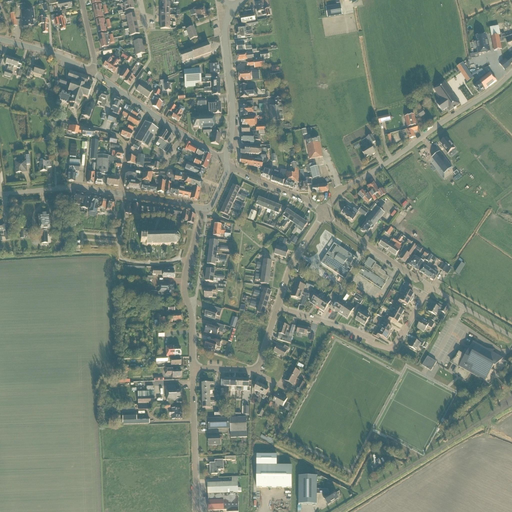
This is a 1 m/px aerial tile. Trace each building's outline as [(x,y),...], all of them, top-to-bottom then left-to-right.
[(60,11),(72,8),(70,0),(59,3),(60,11)] [(132,2),(123,4),(125,11),(134,9),(132,2)] [(262,6),(261,2),(256,4),(258,13),(262,12),(263,16),(266,15),(267,17),(271,16),(269,9),(265,10),(265,11),(264,11),(263,6),(262,6)] [(325,7),(327,18),(342,15),(341,5),(325,7)] [(198,10),(197,8),(193,9),(193,10),(189,12),(191,17),(196,15),(198,21),(207,17),(204,8),(198,10)] [(24,27),(33,26),(33,20),(34,20),(33,9),(21,11),(23,27),(24,27)] [(247,16),(241,18),(242,24),(255,21),(254,15),(252,15),(251,11),(246,12),(247,16)] [(492,14),(493,20),(508,18),(507,11),(492,14)] [(127,23),(136,21),(135,14),(126,16),(127,23)] [(47,34),(47,29),(48,28),(47,27),(47,25),(47,20),(43,20),(43,18),(39,18),(39,25),(43,25),(43,34),(47,34)] [(65,30),(64,25),(65,25),(64,20),(55,22),(56,26),(59,26),(60,31),(65,30)] [(129,29),(138,27),(136,21),(127,23),(129,29)] [(494,51),(501,50),(499,35),(500,35),(498,26),(490,28),(494,51)] [(138,27),(129,29),(130,36),(139,34),(138,27)] [(189,30),(188,27),(182,29),(184,33),(186,32),(190,41),(197,39),(193,28),(189,30)] [(246,32),(245,27),(237,28),(238,33),(237,33),(238,39),(247,38),(246,35),(252,35),(252,31),(246,32)] [(476,37),(477,42),(474,43),(475,48),(477,48),(478,55),(490,52),(488,40),(486,41),(485,35),(476,37)] [(134,49),(143,47),(142,40),(133,42),(134,49)] [(194,59),(211,53),(208,43),(190,49),(179,53),(182,62),(193,58),(194,59)] [(143,47),(134,49),(136,56),(141,55),(145,54),(143,47)] [(510,50),(507,52),(501,56),(504,59),(509,55),(509,54),(511,52),(510,50)] [(238,61),(247,60),(253,59),(253,53),(246,54),(238,55),(238,56),(237,57),(237,59),(238,60),(238,61)] [(511,63),(511,55),(511,54),(499,64),(504,70),(510,65),(511,63)] [(108,70),(116,58),(113,56),(110,60),(108,58),(103,66),(108,70)] [(7,77),(13,60),(7,58),(5,64),(8,65),(7,68),(6,72),(5,71),(3,76),(7,77)] [(116,58),(108,70),(114,74),(117,68),(115,67),(120,60),(116,58)] [(13,60),(7,77),(10,78),(12,73),(13,70),(13,67),(17,68),(17,69),(20,70),(22,63),(19,62),(13,60)] [(265,67),(264,60),(254,61),(254,62),(247,63),(248,67),(254,66),(255,69),(265,67)] [(467,82),(474,78),(464,62),(457,67),(467,82)] [(209,75),(219,74),(218,64),(209,65),(210,73),(209,73),(209,75)] [(279,65),(271,66),(272,74),(280,72),(279,65)] [(43,77),(45,70),(35,67),(34,71),(29,69),(26,77),(29,78),(31,72),(33,73),(33,74),(43,77)] [(124,81),(129,75),(130,73),(124,70),(119,77),(124,81)] [(219,80),(211,80),(211,79),(200,79),(200,70),(184,71),(185,88),(195,87),(195,84),(210,83),(210,88),(210,89),(219,88),(219,80)] [(93,82),(89,81),(89,80),(88,80),(88,79),(69,72),(67,79),(71,81),(71,82),(68,91),(73,93),(69,103),(72,104),(70,109),(75,110),(77,106),(79,107),(82,96),(88,98),(93,82)] [(247,73),(247,72),(242,72),(242,73),(239,73),(239,82),(260,80),(259,72),(247,73)] [(486,90),(497,82),(489,72),(480,80),(481,81),(474,86),(474,87),(475,89),(476,89),(479,93),(485,89),(486,90)] [(129,75),(124,81),(124,82),(129,85),(134,78),(129,75)] [(168,85),(167,81),(160,82),(160,86),(161,86),(162,92),(171,91),(170,84),(168,85)] [(454,95),(445,82),(433,90),(442,101),(437,105),(442,112),(447,109),(449,112),(461,105),(456,98),(455,98),(453,95),(454,95)] [(142,95),(147,87),(141,83),(136,91),(142,95)] [(248,90),(248,88),(248,86),(239,86),(240,98),(249,98),(249,97),(258,96),(257,89),(248,90)] [(147,87),(142,95),(147,99),(153,91),(147,87)] [(69,96),(70,93),(66,92),(65,94),(61,92),(57,101),(58,101),(57,104),(61,105),(61,103),(68,105),(71,97),(69,96)] [(107,102),(109,96),(101,93),(98,99),(99,99),(97,103),(101,104),(100,107),(104,109),(106,101),(107,102)] [(117,115),(120,109),(118,109),(121,100),(115,98),(112,107),(111,110),(113,111),(112,113),(117,115)] [(160,102),(157,101),(155,99),(152,107),(159,111),(161,104),(164,106),(166,102),(161,102),(160,102)] [(282,105),(281,99),(275,100),(276,106),(269,107),(271,122),(284,120),(283,105),(282,105)] [(254,112),(253,102),(247,103),(247,106),(241,107),(241,118),(248,117),(257,116),(257,112),(254,112)] [(92,111),(93,107),(94,104),(91,103),(89,110),(86,109),(85,113),(83,117),(89,119),(91,111),(92,111)] [(208,104),(209,114),(214,114),(221,114),(220,103),(213,103),(213,104),(208,104)] [(264,114),(263,104),(259,105),(259,108),(257,108),(257,107),(254,108),(254,111),(257,111),(257,112),(259,112),(259,114),(264,114)] [(177,111),(174,109),(175,107),(172,105),(168,111),(174,114),(171,118),(178,122),(181,117),(180,117),(184,109),(180,107),(177,111)] [(130,115),(134,110),(129,107),(125,111),(130,115)] [(418,119),(426,115),(423,110),(416,114),(418,119)] [(135,118),(124,111),(121,116),(128,119),(127,121),(137,127),(142,119),(138,117),(137,119),(135,117),(135,118)] [(411,128),(416,126),(416,125),(414,117),(411,118),(411,116),(410,116),(410,113),(405,115),(405,117),(407,128),(411,127),(411,128)] [(114,124),(116,118),(110,115),(107,121),(114,124)] [(215,128),(214,116),(198,117),(194,117),(194,119),(192,119),(193,128),(199,128),(199,129),(215,128)] [(242,127),(256,127),(256,117),(248,117),(248,118),(241,118),(242,127)] [(150,125),(145,122),(134,140),(136,141),(133,148),(137,151),(141,144),(147,148),(158,130),(153,127),(152,124),(150,125)] [(132,131),(134,127),(129,125),(127,129),(126,131),(123,130),(120,136),(130,140),(133,133),(131,132),(131,131),(132,131)] [(80,136),(81,130),(79,130),(79,128),(69,126),(67,132),(72,132),(71,134),(80,136)] [(259,135),(260,135),(265,135),(265,131),(266,131),(265,126),(259,127),(256,127),(256,132),(259,132),(259,135)] [(416,126),(411,128),(406,130),(409,139),(415,137),(413,132),(418,130),(417,126),(416,126)] [(161,146),(168,134),(163,131),(158,138),(159,139),(157,143),(160,145),(161,146)] [(218,145),(220,135),(213,133),(210,144),(218,145)] [(161,146),(160,145),(158,148),(163,151),(167,144),(169,145),(174,138),(168,134),(161,146)] [(259,135),(257,135),(253,135),(253,137),(242,137),(242,144),(255,145),(255,141),(258,141),(258,140),(260,141),(260,136),(259,135)] [(370,145),(375,142),(371,135),(366,139),(370,145)] [(285,149),(293,148),(291,136),(283,137),(285,149)] [(309,160),(322,157),(319,138),(307,140),(307,141),(307,143),(308,143),(308,145),(307,145),(309,160)] [(446,139),(440,143),(443,147),(442,147),(448,154),(455,149),(451,144),(450,143),(450,142),(449,142),(446,139)] [(98,141),(91,141),(90,155),(90,160),(97,160),(97,156),(98,141)] [(194,154),(197,149),(190,145),(187,143),(183,150),(186,152),(187,150),(194,154)] [(372,155),(375,153),(371,146),(362,152),(366,158),(371,155),(372,155)] [(258,155),(261,154),(262,150),(258,148),(246,147),(245,149),(241,149),(241,154),(245,154),(250,154),(249,157),(252,157),(252,155),(258,155)] [(205,169),(209,160),(211,156),(208,155),(204,153),(198,150),(196,154),(203,158),(201,162),(195,160),(193,165),(205,169)] [(108,161),(108,157),(105,156),(105,153),(98,152),(98,156),(97,156),(97,160),(97,164),(96,173),(95,184),(103,185),(104,179),(103,179),(103,176),(107,176),(108,164),(108,161)] [(440,152),(432,158),(444,174),(452,168),(440,152)] [(15,173),(22,173),(22,172),(26,172),(25,165),(30,165),(29,155),(24,155),(25,162),(15,163),(16,169),(15,169),(15,173)] [(135,164),(136,158),(128,156),(127,163),(135,164)] [(251,161),(252,158),(241,157),(240,165),(246,166),(247,161),(251,161)] [(257,159),(252,158),(251,161),(247,161),(246,166),(253,167),(254,162),(257,162),(257,159)] [(257,159),(257,162),(254,162),(253,167),(259,168),(258,169),(262,169),(263,162),(264,158),(261,158),(257,158),(257,159)] [(46,162),(46,159),(37,159),(37,163),(39,163),(40,172),(46,172),(46,168),(48,168),(51,168),(51,161),(46,162)] [(154,170),(154,166),(149,166),(150,163),(149,163),(149,159),(144,159),(143,169),(145,169),(145,170),(153,170),(154,170)] [(198,170),(194,168),(195,166),(188,163),(185,170),(196,175),(196,176),(201,178),(205,170),(199,168),(198,170)] [(272,171),(273,167),(272,164),(270,163),(268,170),(265,169),(264,168),(261,175),(262,177),(267,179),(267,180),(268,180),(269,180),(272,171)] [(299,184),(298,171),(296,163),(291,164),(293,171),(287,172),(286,180),(284,186),(293,189),(295,182),(299,184)] [(315,163),(309,165),(310,168),(311,173),(313,179),(320,178),(317,167),(316,167),(315,163)] [(80,166),(77,165),(69,165),(69,171),(66,171),(66,177),(68,177),(68,181),(74,182),(75,174),(74,174),(74,171),(79,172),(80,166)] [(285,179),(286,171),(281,170),(280,174),(278,173),(278,172),(274,171),(273,175),(271,181),(283,185),(285,180),(285,179)] [(174,179),(174,176),(175,171),(169,171),(167,172),(166,178),(171,179),(171,184),(166,183),(164,195),(170,196),(170,195),(171,189),(172,190),(172,188),(173,187),(173,186),(174,181),(174,179)] [(143,182),(150,183),(152,173),(145,173),(143,175),(142,181),(143,182)] [(140,191),(141,181),(136,181),(136,175),(128,174),(125,176),(123,187),(126,187),(126,189),(140,191)] [(185,184),(192,186),(199,189),(201,189),(202,183),(194,180),(194,178),(182,174),(181,177),(181,181),(185,181),(184,184),(185,184)] [(165,182),(164,182),(165,181),(166,182),(166,178),(160,177),(159,182),(159,181),(157,193),(164,194),(165,182)] [(312,185),(312,179),(301,179),(300,183),(300,191),(307,191),(307,185),(312,185)] [(150,185),(150,183),(143,182),(141,190),(148,191),(156,193),(157,186),(149,185),(150,185)] [(185,184),(184,184),(179,182),(178,186),(180,186),(178,196),(190,199),(191,191),(185,190),(185,188),(184,188),(185,184)] [(377,188),(374,183),(373,183),(367,187),(371,193),(369,194),(372,198),(378,194),(381,198),(386,195),(382,189),(379,191),(378,188),(377,188)] [(313,187),(313,193),(326,192),(328,191),(327,186),(327,184),(318,185),(318,186),(313,187)] [(171,189),(170,195),(177,196),(179,187),(173,186),(173,187),(172,188),(172,190),(171,189)] [(192,193),(190,199),(197,201),(200,189),(199,189),(192,186),(191,191),(192,191),(191,193),(192,193)] [(238,195),(239,193),(240,189),(233,186),(231,192),(238,195)] [(367,196),(362,191),(358,195),(363,200),(364,198),(369,203),(372,199),(369,194),(367,196)] [(240,196),(238,195),(231,192),(228,197),(235,200),(237,197),(239,198),(240,196)] [(80,208),(87,210),(90,197),(75,194),(74,200),(73,202),(81,204),(80,208)] [(234,203),(235,200),(228,197),(226,203),(233,206),(235,207),(236,204),(234,203)] [(96,213),(97,210),(96,210),(99,199),(92,198),(89,212),(96,213)] [(105,214),(105,210),(107,201),(100,199),(98,209),(102,210),(101,214),(105,214)] [(259,199),(256,206),(260,207),(259,209),(260,210),(261,210),(262,208),(265,201),(259,199)] [(113,216),(115,203),(108,201),(106,211),(109,212),(109,215),(113,216)] [(268,210),(270,203),(265,201),(262,208),(261,210),(262,211),(263,211),(264,209),(268,210)] [(235,207),(233,206),(226,203),(223,208),(230,211),(232,208),(234,209),(235,207)] [(272,215),(276,205),(270,203),(268,210),(271,211),(270,214),(271,214),(272,215)] [(275,213),(279,214),(281,207),(276,205),(272,215),(273,215),(275,215),(275,213)] [(353,210),(347,206),(346,208),(345,208),(341,214),(348,219),(349,220),(350,221),(352,221),(356,216),(357,214),(359,212),(354,209),(353,210)] [(365,217),(368,212),(361,207),(358,211),(365,217)] [(374,227),(384,214),(379,209),(377,208),(377,207),(366,220),(367,221),(374,227)] [(172,216),(173,210),(164,208),(163,214),(172,216)] [(228,216),(230,211),(223,208),(221,213),(223,214),(222,217),(229,221),(230,217),(228,216)] [(173,210),(172,216),(180,218),(181,211),(173,210)] [(287,222),(292,214),(287,210),(283,217),(286,219),(285,221),(286,222),(287,222)] [(253,221),(257,213),(251,211),(248,219),(253,221)] [(187,222),(189,214),(189,213),(183,212),(181,221),(187,222)] [(189,214),(187,222),(187,223),(193,224),(195,216),(189,214)] [(293,223),(297,217),(292,214),(287,222),(288,223),(289,224),(290,221),(293,223)] [(51,229),(50,215),(46,215),(42,215),(38,216),(39,232),(40,232),(41,245),(47,244),(46,232),(46,230),(51,229)] [(296,229),(302,221),(297,217),(293,223),(296,225),(294,227),(296,228),(296,229)] [(299,230),(300,228),(303,230),(307,224),(302,221),(296,229),(298,230),(299,230)] [(374,227),(367,221),(360,229),(361,230),(361,231),(362,233),(363,232),(364,233),(365,232),(367,234),(371,229),(372,230),(374,227)] [(389,236),(393,230),(389,226),(385,232),(389,236)] [(175,234),(174,234),(174,233),(173,233),(173,234),(169,234),(169,233),(168,233),(168,234),(165,234),(165,233),(164,233),(164,234),(160,234),(160,233),(159,233),(159,234),(156,234),(156,233),(155,233),(155,234),(151,234),(147,234),(146,234),(146,235),(146,237),(140,237),(140,243),(142,243),(142,246),(146,246),(146,247),(147,247),(147,246),(151,246),(151,247),(152,247),(152,246),(155,246),(156,246),(160,246),(161,246),(164,246),(165,246),(169,246),(169,245),(173,245),(173,246),(174,246),(174,245),(175,245),(176,245),(176,244),(177,245),(178,245),(177,244),(177,243),(178,243),(178,242),(179,242),(179,241),(179,240),(179,239),(179,238),(179,237),(178,238),(178,237),(178,236),(177,236),(178,235),(177,234),(176,235),(175,234)] [(280,257),(286,240),(284,239),(282,247),(281,246),(280,249),(277,248),(274,255),(280,257)] [(286,240),(280,257),(286,259),(288,251),(284,250),(285,248),(287,240),(286,240)] [(388,244),(389,243),(386,241),(385,242),(383,240),(379,245),(385,249),(388,244)] [(210,247),(228,249),(228,248),(220,247),(221,245),(218,245),(218,242),(211,241),(210,247)] [(329,251),(332,253),(329,258),(326,256),(327,254),(321,263),(345,280),(351,270),(350,272),(347,270),(348,268),(352,263),(355,265),(358,260),(334,244),(332,243),(329,248),(330,249),(329,251)] [(391,245),(388,244),(385,249),(390,253),(394,246),(391,244),(391,245)] [(408,259),(416,246),(413,244),(408,252),(406,251),(406,252),(405,252),(400,259),(405,262),(407,259),(408,259)] [(394,246),(390,253),(395,256),(399,251),(397,249),(397,248),(394,246)] [(423,253),(424,254),(421,259),(419,258),(418,259),(419,260),(413,268),(418,271),(423,263),(429,254),(425,251),(423,253)] [(216,258),(217,254),(209,253),(209,259),(226,261),(227,260),(219,259),(219,258),(216,258)] [(408,265),(413,268),(419,260),(418,259),(414,257),(412,261),(411,260),(408,265)] [(381,269),(375,265),(376,263),(369,259),(364,265),(365,266),(364,269),(363,268),(358,275),(381,290),(386,283),(385,283),(388,278),(385,275),(384,273),(380,271),(381,269)] [(303,279),(312,265),(309,263),(300,277),(303,279)] [(427,277),(432,269),(427,266),(428,264),(426,263),(425,265),(424,264),(423,266),(419,272),(427,277)] [(174,272),(174,268),(169,268),(169,269),(165,269),(164,272),(161,272),(161,270),(153,270),(152,275),(163,276),(162,278),(174,279),(174,272)] [(432,269),(427,277),(434,281),(438,275),(439,273),(437,272),(438,271),(435,269),(434,270),(432,269)] [(303,293),(305,286),(296,283),(293,290),(303,293)] [(403,296),(412,301),(413,299),(412,298),(414,294),(410,293),(413,288),(404,283),(405,284),(404,286),(404,285),(401,290),(405,293),(403,296)] [(173,295),(173,286),(167,285),(167,286),(159,286),(159,293),(158,293),(157,295),(161,295),(173,295)] [(216,292),(216,290),(212,290),(212,291),(205,291),(204,298),(205,298),(209,299),(209,298),(212,298),(212,294),(216,294),(216,292)] [(254,293),(270,298),(271,292),(264,290),(263,293),(255,291),(254,293)] [(309,295),(303,293),(293,290),(291,297),(301,300),(302,296),(308,298),(309,295)] [(365,298),(366,296),(356,290),(355,292),(365,298)] [(268,304),(270,298),(254,293),(253,296),(262,298),(261,301),(268,304)] [(315,306),(322,295),(320,294),(318,297),(315,295),(310,303),(315,306)] [(319,309),(324,301),(322,299),(324,296),(322,295),(315,306),(319,309)] [(358,303),(360,305),(363,301),(356,296),(354,299),(359,302),(358,303)] [(411,303),(412,301),(403,296),(402,299),(397,296),(395,301),(400,304),(402,302),(408,305),(410,302),(411,303)] [(338,313),(345,303),(347,300),(345,299),(343,301),(341,304),(339,303),(333,310),(338,313)] [(327,303),(324,301),(319,309),(324,312),(328,306),(330,307),(332,304),(330,302),(331,301),(329,300),(327,303)] [(268,304),(261,301),(260,305),(249,301),(249,304),(250,304),(266,309),(268,304)] [(343,316),(348,309),(345,307),(347,304),(345,303),(338,313),(343,316)] [(394,313),(402,318),(403,316),(402,316),(404,312),(398,309),(399,306),(394,303),(391,308),(394,309),(392,312),(394,313)] [(264,315),(266,309),(250,304),(250,307),(258,310),(257,313),(264,315)] [(444,308),(438,305),(437,307),(432,305),(428,312),(436,316),(439,311),(445,314),(448,309),(444,307),(444,308)] [(348,309),(343,316),(347,319),(354,309),(352,307),(350,310),(348,309)] [(220,317),(222,310),(215,308),(214,312),(207,309),(204,317),(215,320),(216,316),(220,317)] [(360,323),(367,312),(365,311),(363,314),(360,312),(355,320),(360,323)] [(367,312),(360,323),(364,326),(370,318),(367,316),(369,314),(367,312)] [(401,320),(402,318),(394,313),(392,317),(387,314),(385,319),(390,322),(392,319),(398,323),(400,320),(401,320)] [(182,323),(182,321),(182,315),(167,316),(168,323),(172,323),(172,321),(176,321),(176,323),(182,323)] [(382,330),(390,335),(392,333),(390,332),(392,329),(386,325),(388,323),(382,320),(379,325),(384,327),(382,330)] [(427,324),(421,321),(417,328),(424,332),(427,326),(431,329),(434,324),(429,321),(427,324)] [(250,355),(257,334),(256,334),(258,326),(243,322),(235,348),(239,349),(238,351),(250,355)] [(223,332),(224,327),(217,324),(216,328),(207,325),(205,333),(217,336),(218,331),(223,332)] [(288,330),(290,327),(282,324),(279,334),(283,335),(282,338),(278,337),(277,340),(290,344),(293,335),(286,333),(287,330),(288,330)] [(310,334),(311,330),(308,329),(308,328),(298,326),(297,333),(306,335),(307,333),(310,334)] [(389,337),(390,335),(382,330),(380,333),(376,331),(373,336),(379,339),(380,336),(387,340),(389,337)] [(220,348),(222,341),(212,338),(210,341),(207,340),(204,348),(215,352),(216,347),(220,348)] [(425,343),(419,340),(417,342),(413,340),(409,347),(417,351),(420,346),(422,347),(422,348),(425,349),(428,345),(425,343)] [(494,350),(486,349),(473,341),(468,350),(465,349),(460,353),(458,352),(456,357),(450,363),(456,367),(452,374),(458,377),(457,377),(467,383),(471,375),(489,384),(496,372),(492,370),(494,366),(495,367),(503,359),(499,356),(493,353),(494,350)] [(282,349),(277,346),(274,352),(284,357),(287,351),(288,352),(289,349),(285,347),(283,349),(282,349)] [(173,347),(166,347),(166,357),(175,357),(175,356),(180,356),(180,348),(173,348),(173,347)] [(431,371),(437,362),(428,357),(422,366),(431,371)] [(172,371),(172,368),(164,368),(165,375),(172,375),(172,378),(177,378),(177,377),(181,377),(181,371),(172,371)] [(288,374),(297,379),(300,373),(291,368),(288,374)] [(293,386),(297,379),(288,374),(284,381),(293,386)] [(260,393),(263,386),(257,384),(254,391),(258,393),(257,397),(256,399),(257,399),(258,397),(259,398),(261,394),(260,393)] [(175,386),(175,385),(166,386),(166,402),(176,401),(176,403),(182,403),(181,399),(182,399),(181,391),(179,391),(179,386),(175,386)] [(260,393),(261,394),(264,395),(262,399),(264,400),(266,396),(265,396),(269,389),(263,386),(260,393)] [(138,404),(154,404),(154,392),(137,393),(138,404)] [(276,408),(282,396),(278,394),(273,402),(276,403),(274,407),(276,408)] [(282,396),(276,408),(278,409),(280,406),(283,407),(287,399),(282,396)] [(181,409),(179,409),(175,409),(171,409),(171,413),(170,413),(170,415),(172,415),(172,420),(175,420),(182,420),(182,415),(182,413),(181,409)] [(149,418),(136,418),(136,414),(123,414),(123,425),(136,425),(149,424),(149,418)] [(231,435),(247,434),(247,432),(246,418),(208,419),(209,430),(230,429),(231,433),(231,435)] [(209,446),(220,445),(220,437),(209,437),(209,446)] [(277,455),(257,455),(257,488),(292,488),(292,466),(277,466),(277,455)] [(210,475),(219,474),(218,470),(224,470),(223,460),(217,461),(218,463),(210,464),(210,475)] [(298,505),(317,505),(317,477),(299,476),(298,505)] [(238,489),(237,477),(232,477),(232,483),(208,484),(208,494),(209,501),(208,501),(209,511),(227,511),(238,511),(238,504),(238,492),(241,492),(241,489),(238,489)] [(338,499),(333,491),(329,494),(328,491),(322,495),(324,497),(323,498),(327,505),(338,499)]
